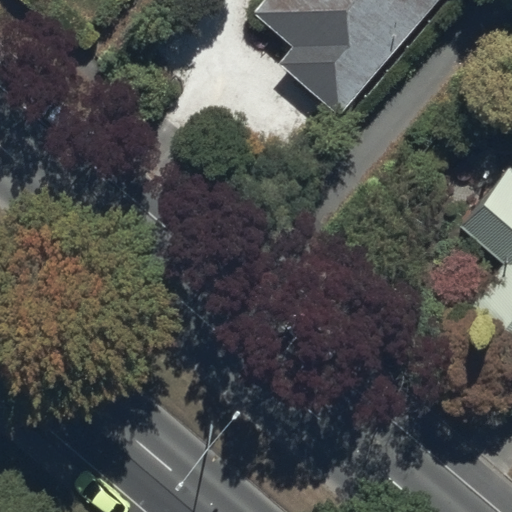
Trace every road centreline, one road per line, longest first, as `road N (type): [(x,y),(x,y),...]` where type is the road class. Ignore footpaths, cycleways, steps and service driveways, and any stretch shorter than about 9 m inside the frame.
road 1 (primary): [(0,144),(428,511)]
road 2 (primary): [(216,511),(0,328)]
